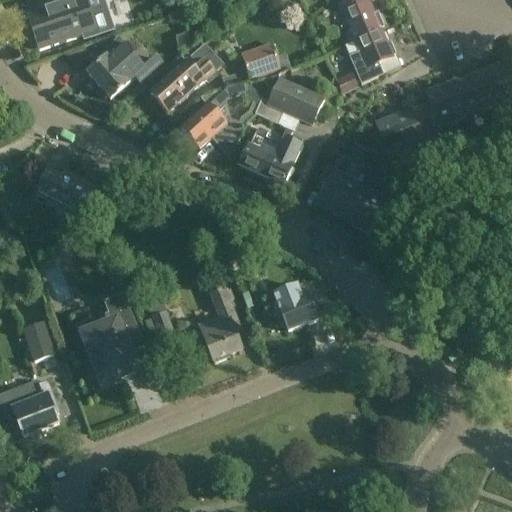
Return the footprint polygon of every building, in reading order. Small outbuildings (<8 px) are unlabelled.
[(72,4),(28,19),(39,53),(84,38),(85,42),(113,32),(101,0),(72,0),(71,0),(72,4)] [(287,0),(273,0),(280,14),(291,8),(287,0)] [(350,44),(381,31),(380,30),(384,29),(378,14),(374,15),(369,3),(343,14),(351,34),(346,36),(350,44)] [(378,66),(393,59),(392,57),(396,56),(390,42),(386,44),(381,31),(355,42),(360,53),(349,58),(361,86),(383,76),(378,66)] [(100,66),(86,78),(99,93),(97,94),(105,103),(106,102),(108,104),(126,89),(139,78),(148,89),(167,73),(157,62),(144,73),(119,43),(109,52),(96,62),(100,66)] [(180,70),(151,96),(168,116),(197,90),(224,66),(206,46),(180,70)] [(272,49),(242,59),(252,86),(281,76),(272,49)] [(84,51),(66,57),(77,70),(90,59),(84,51)] [(494,109),(511,102),(511,75),(507,63),(480,73),(494,109)] [(466,119),(494,109),(480,73),(453,83),(466,119)] [(353,92),(359,89),(353,75),(337,82),(342,96),(353,92)] [(258,111),(255,117),(285,130),(292,133),(293,130),(277,122),(281,113),(312,127),(323,102),(278,83),(268,105),(262,102),(261,103),(258,111)] [(453,83),(427,92),(431,104),(430,105),(439,129),(441,129),(466,119),(453,83)] [(208,107),(181,131),(200,151),(212,140),(231,161),(245,129),(240,127),(232,123),(227,106),(231,103),(247,99),(253,105),(258,111),(261,103),(248,89),(221,95),(203,100),(202,101),(208,107)] [(430,105),(403,115),(416,151),(443,141),(445,140),(441,129),(439,129),(430,105)] [(403,115),(376,125),(389,161),(416,151),(403,115)] [(501,136),(498,126),(482,132),(485,142),(501,136)] [(249,149),(239,171),(262,181),(277,146),(265,141),(268,134),(267,133),(260,130),(251,150),(249,149)] [(285,131),(280,143),(284,144),(282,148),(277,146),(262,181),(285,191),(292,174),(290,173),(302,145),(300,144),(300,143),(290,138),(292,134),(285,131)] [(465,147),(473,143),(470,134),(461,138),(465,147)] [(374,170),(364,163),(359,174),(368,179),(374,170)] [(439,167),(442,174),(453,170),(450,163),(439,167)] [(401,189),(409,187),(403,169),(394,172),(400,190),(401,189)] [(360,187),(335,171),(316,204),(341,219),(360,187)] [(78,217),(91,189),(76,182),(73,187),(48,175),(38,197),(78,217)] [(341,219),(366,234),(385,202),(360,187),(341,219)] [(233,251),(225,254),(230,265),(237,262),(233,251)] [(289,335),(317,324),(308,299),(303,286),(261,303),(268,321),(281,315),(289,335)] [(217,314),(218,313),(224,331),(203,339),(213,365),(216,363),(217,365),(228,361),(228,359),(242,353),(235,334),(240,332),(230,308),(232,308),(231,305),(235,304),(232,293),(228,295),(226,290),(210,297),(217,314)] [(94,368),(102,389),(122,382),(121,378),(137,372),(130,356),(136,354),(129,337),(140,333),(124,296),(106,303),(114,324),(85,335),(97,367),(94,368)] [(167,315),(152,321),(161,341),(175,335),(167,315)] [(467,328),(466,330),(472,333),(486,341),(491,333),(471,321),(467,328)] [(45,327),(23,334),(33,366),(56,359),(45,327)] [(49,384),(30,392),(22,396),(26,406),(2,416),(7,428),(8,428),(10,433),(19,432),(22,440),(57,426),(54,418),(62,416),(49,384)]
